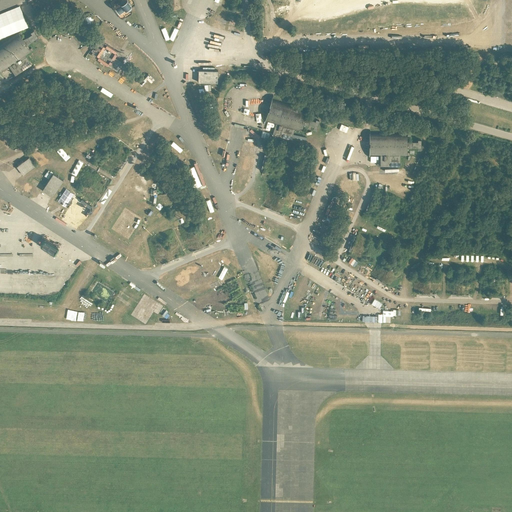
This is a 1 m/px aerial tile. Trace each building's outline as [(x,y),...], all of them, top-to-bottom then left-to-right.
[(18,32),(0,44),(0,72),(9,66),(15,75),(32,64),(26,55),(31,51),(33,50),(31,47),(29,48),(27,45),(31,41),(35,38),(36,40),(39,38),(34,30),(31,32),(32,34),(28,36),(23,39),(20,35),(22,34),(21,31),(19,33),(18,32)] [(118,52),(100,40),(91,54),(118,71),(124,62),(115,57),(118,52)] [(218,70),(198,69),(198,82),(218,82),(218,70)] [(508,92),(495,89),(493,94),(506,97),(508,92)] [(308,109),(271,99),(265,121),(275,124),(272,134),(291,140),(295,130),(301,132),(301,131),(303,132),(304,129),(302,128),(303,124),(309,125),(314,126),(313,128),(316,129),(319,120),(316,119),(315,121),(311,119),(305,117),(307,113),(309,114),(310,111),(308,110),(308,109)] [(407,132),(369,132),(369,155),(380,155),(380,166),(400,166),(400,155),(407,155),(409,155),(409,152),(407,152),(407,148),(413,147),(418,147),(418,149),(421,149),(421,139),(418,139),(418,141),(413,141),(407,140),(407,136),(410,136),(410,133),(407,133),(407,132)] [(104,140),(103,142),(95,154),(94,156),(94,159),(95,161),(96,162),(115,174),(130,152),(110,140),(108,139),(106,139),(104,140)] [(289,155),(267,149),(261,175),(284,180),(286,179),(288,178),(289,177),(290,175),(293,162),(293,160),(292,158),(291,156),(289,155)] [(29,157),(17,166),(23,174),(35,165),(29,157)] [(176,158),(171,162),(176,167),(180,163),(176,158)] [(85,170),(83,172),(75,184),(74,186),(74,189),(75,191),(77,192),(96,204),(110,182),(91,170),(89,169),(87,169),(85,170)] [(53,173),(42,189),(52,196),(63,179),(53,173)] [(272,183),(271,185),(264,205),(288,215),(296,194),(297,192),(296,190),(295,188),(293,187),(279,181),(276,181),(274,181),(272,183)] [(376,189),(365,214),(386,223),(388,223),(390,223),(392,221),(393,220),(399,206),(399,203),(399,201),(398,199),(396,198),(376,189)] [(180,228),(180,230),(189,252),(214,242),(205,220),(203,219),(202,218),(200,217),(198,218),(183,223),(181,224),(180,226),(180,228)] [(149,241),(149,243),(158,264),(183,254),(174,233),(173,231),(171,230),(169,230),(167,230),(152,236),(150,237),(149,239),(149,241)] [(377,237),(358,231),(348,255),(368,262),(370,263),(372,262),(373,261),(375,259),(381,245),(381,243),(380,240),(379,239),(377,237)] [(384,253),(382,255),(372,274),(394,288),(405,268),(406,266),(406,264),(405,262),(403,261),(390,252),(388,252),(386,252),(384,253)] [(415,268),(415,270),(414,292),(441,293),(441,271),(441,269),(440,267),(438,266),(436,265),(420,265),(418,265),(417,266),(415,268)] [(449,269),(448,271),(447,293),(474,294),(475,272),(474,270),(473,268),(472,267),(470,266),(454,266),(452,266),(450,267),(449,269)] [(482,271),(481,273),(481,294),(507,295),(508,274),(508,272),(507,270),(505,268),(503,268),(487,267),(485,268),(483,269),(482,271)]
